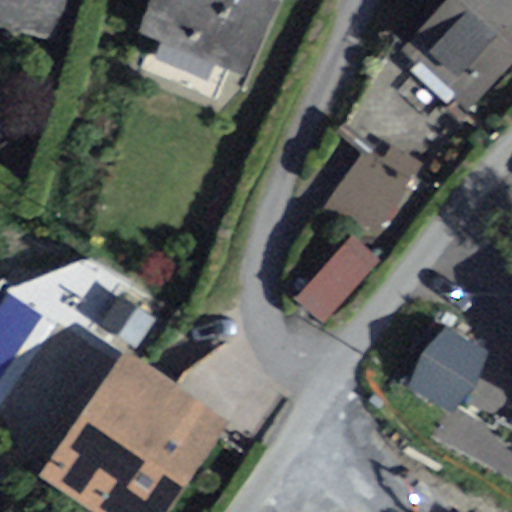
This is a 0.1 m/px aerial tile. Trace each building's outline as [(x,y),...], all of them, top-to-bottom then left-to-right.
[(59,0),(0,0),(0,15),(52,29),(59,0)] [(272,0),(157,0),(148,23),(245,64),(272,0)] [(511,53),(511,0),(454,0),(415,45),(473,97),(511,53)] [(330,203),(384,229),(418,158),(364,132),(330,203)] [(324,311),(387,254),(362,226),(298,283),(324,311)] [(454,407),(495,351),(448,318),(408,374),(454,407)] [(158,511),(220,418),(127,357),(50,473),(109,511),(158,511)]
